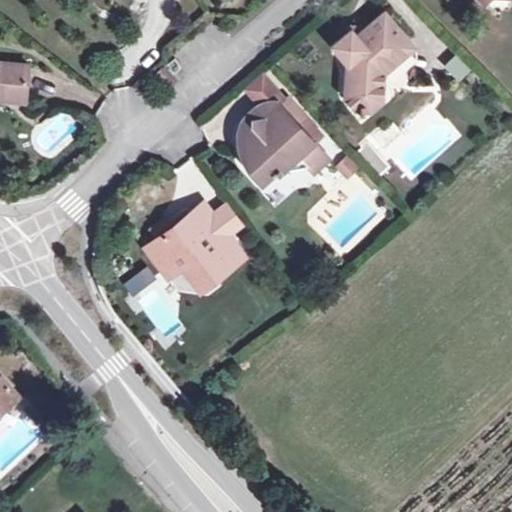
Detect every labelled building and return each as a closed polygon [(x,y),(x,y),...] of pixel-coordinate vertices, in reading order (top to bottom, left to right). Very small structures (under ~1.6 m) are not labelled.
[(348,60),(345,94),(356,107),(371,108),(381,98),(384,70),(413,44),(384,11),(357,35),(356,33),(346,32),(334,43),(348,60)] [(455,54),(444,68),(461,81),(472,68),(455,54)] [(0,88),(26,91),(28,62),(0,60),(0,88)] [(165,86),(173,79),(163,67),(155,74),(165,86)] [(244,90),(264,111),(277,99),(282,95),(263,74),(244,90)] [(0,88),(0,98),(26,100),(26,91),(0,88)] [(282,104),(296,120),(303,114),(289,98),(282,104)] [(296,120),(282,104),(277,99),(264,111),(260,115),(255,112),(248,113),(244,117),(242,122),(242,125),(244,129),(241,133),(239,146),(241,152),(244,158),(248,163),(263,181),(279,167),(284,172),(290,167),(308,163),(313,168),(328,155),(296,120)] [(344,153),(335,163),(344,171),(353,162),(344,153)] [(166,219),(152,229),(158,238),(146,246),(169,277),(184,265),(185,264),(208,267),(215,277),(245,256),(228,234),(214,214),(205,203),(172,227),(166,219)] [(228,203),(214,214),(228,234),(243,223),(228,203)] [(185,264),(184,265),(201,289),(215,277),(208,267),(185,264)] [(0,412),(18,396),(0,377),(0,412)]
